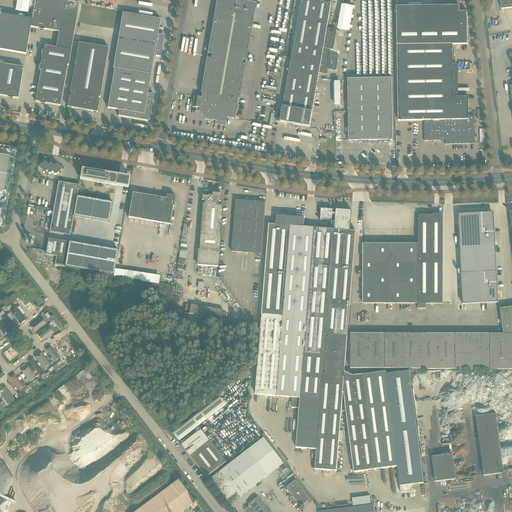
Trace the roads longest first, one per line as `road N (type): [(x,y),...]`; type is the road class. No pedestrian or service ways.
road 1 (secondary): [(159,150),(311,176),(499,179)]
road 2 (unclassified): [(218,511),(75,326)]
road 3 (unknown): [(163,125),(244,136),(270,7)]
road 4 (unclassified): [(499,179),(476,0)]
road 5 (unclassified): [(185,0),(159,150)]
road 6 (secondary): [(31,128),(159,150)]
